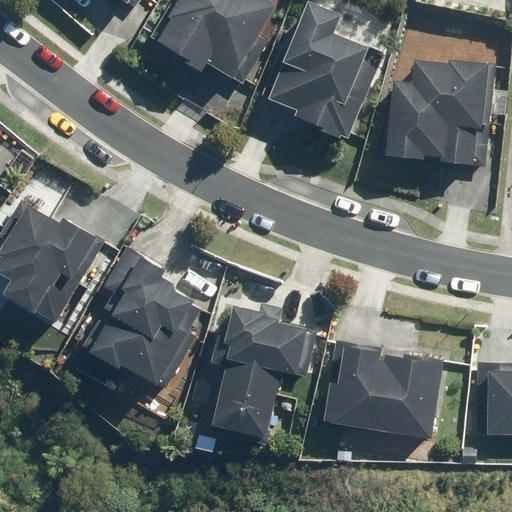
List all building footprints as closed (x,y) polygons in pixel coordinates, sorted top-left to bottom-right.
[(70,0),(114,21),(124,0),(70,0)] [(275,0),(179,0),(157,59),(240,91),(275,0)] [(350,139),(372,45),(292,27),(270,120),(350,139)] [(494,58),(399,53),(394,146),(489,151),(494,58)] [(84,246),(28,217),(0,271),(0,296),(46,320),(84,246)] [(203,300),(122,261),(73,361),(154,400),(203,300)] [(319,331),(236,315),(215,423),(298,439),(319,331)] [(463,366),(346,349),(335,426),(452,443),(463,366)] [(511,360),(492,360),(491,431),(511,431),(511,360)]
